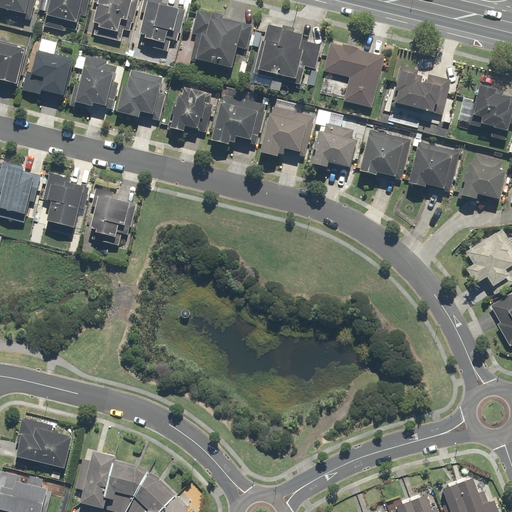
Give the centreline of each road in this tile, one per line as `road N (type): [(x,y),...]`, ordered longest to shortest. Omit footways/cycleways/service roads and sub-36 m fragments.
road 1 (residential): [(0,125),(271,192),(357,227),(401,256),(435,295),(466,347),(478,391)]
road 2 (residential): [(0,376),(147,412),(191,437),(243,493)]
road 3 (residential): [(283,505),(306,482),(357,458),(468,422)]
